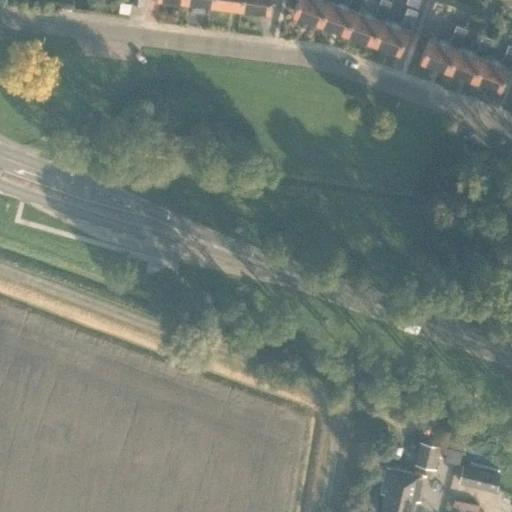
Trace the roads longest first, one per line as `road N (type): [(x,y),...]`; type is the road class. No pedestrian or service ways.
road 1 (primary): [(511,353),(0,164)]
road 2 (residential): [(511,128),(322,59),(0,18)]
road 3 (unclassified): [(323,511),(339,422),(319,386),(0,267)]
